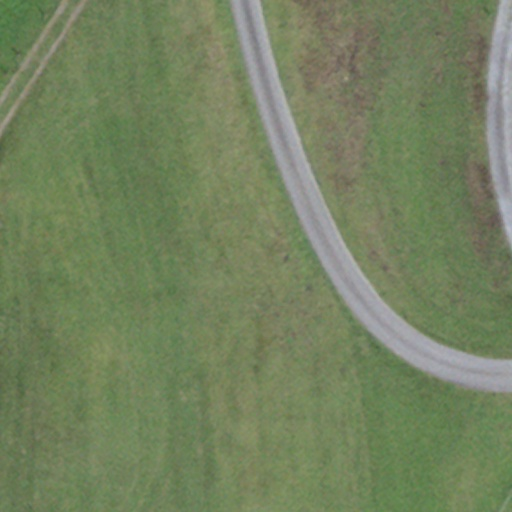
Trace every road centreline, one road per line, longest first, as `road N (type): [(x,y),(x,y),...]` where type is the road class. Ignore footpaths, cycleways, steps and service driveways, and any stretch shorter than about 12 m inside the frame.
road 1 (unclassified): [(253,0),(273,85),(331,235),(363,293),(411,339),(490,371),(511,370)]
road 2 (track): [(76,0),(0,117)]
